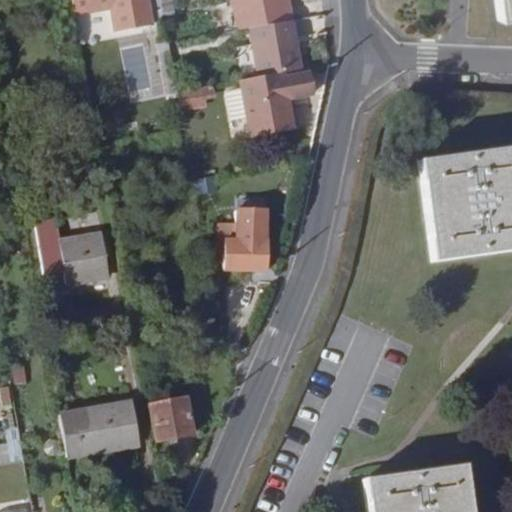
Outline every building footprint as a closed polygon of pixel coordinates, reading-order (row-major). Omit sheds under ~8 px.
[(69,0),(70,3),(87,0),(107,0),(112,20),(122,18),(118,0),(69,0)] [(118,0),(122,18),(147,14),(144,0),(118,0)] [(173,11),(170,0),(159,0),(162,11),(162,13),(173,11)] [(243,0),(248,28),(283,22),(280,0),(243,0)] [(511,0),(494,0),(498,22),(511,19),(511,0)] [(220,14),(209,16),(211,31),(222,29),(220,14)] [(248,28),(246,29),(253,67),(267,65),(269,75),(301,69),(293,21),(283,22),(248,28)] [(165,93),(177,91),(167,42),(157,44),(165,93)] [(262,83),(260,77),(238,80),(249,135),(298,127),(297,108),(291,109),(289,98),(309,95),(306,75),(262,83)] [(177,91),(180,109),(204,104),(201,87),(177,91)] [(511,252),(511,152),(417,166),(431,265),(511,252)] [(223,248),(222,268),(263,271),(266,211),(235,210),(234,224),(225,224),(217,223),(216,248),(223,248)] [(105,267),(98,226),(43,235),(48,264),(62,261),(65,274),(105,267)] [(172,323),(147,326),(148,338),(174,335),(172,323)] [(69,402),(77,444),(136,435),(129,394),(69,402)] [(148,405),(155,443),(190,436),(184,399),(148,405)] [(0,440),(9,441),(10,427),(0,426),(0,440)] [(0,462),(14,462),(13,441),(0,441),(0,462)] [(465,511),(460,469),(362,482),(365,511),(465,511)]
